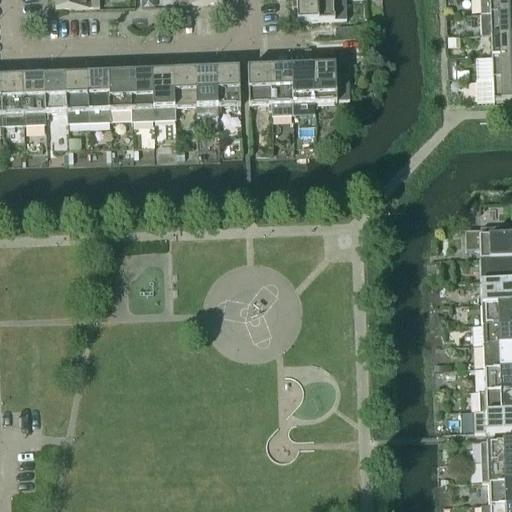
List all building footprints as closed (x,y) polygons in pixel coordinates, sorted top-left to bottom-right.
[(88,2),(87,0),(54,0),(55,13),(99,12),(98,1),(88,2)] [(221,7),(221,0),(177,0),(178,9),(221,7)] [(511,0),(479,0),(480,19),(511,17),(511,0)] [(346,24),(345,2),(291,4),(291,12),(296,12),(296,26),(346,24)] [(511,39),(511,17),(480,19),(481,40),(511,39)] [(336,40),(353,39),(352,32),(336,32),(336,40)] [(511,39),(481,40),(481,41),(490,40),(491,62),(511,60),(511,39)] [(511,82),(511,60),(491,62),(491,83),(511,82)] [(313,113),(312,65),(303,66),(303,71),(290,71),(291,108),(292,108),(311,108),(311,113),(313,113)] [(348,105),(347,79),(334,79),(334,69),(320,70),(320,65),(312,65),(313,113),(316,113),(316,107),(335,107),(335,105),(348,105)] [(270,115),(268,67),(260,67),(260,72),(246,73),(248,110),(267,109),(268,115),(270,115)] [(291,108),(290,71),(277,71),(277,67),(268,67),(270,115),(271,115),(271,121),(292,120),(292,108),(291,108)] [(217,121),(217,117),(215,69),(207,69),(207,74),(194,75),(195,112),(196,122),(217,121)] [(239,110),(238,73),(224,73),(224,69),(215,69),(217,117),(220,117),(220,111),(239,110)] [(195,112),(194,75),(181,75),(181,70),(172,71),(174,125),(175,125),(175,118),(177,118),(176,112),(195,112)] [(153,126),(151,71),(129,72),(131,127),(153,126)] [(174,125),(172,71),(151,71),(153,126),(174,125)] [(131,127),(129,72),(107,73),(109,127),(131,127)] [(109,127),(107,73),(86,74),(88,128),(109,127)] [(88,128),(86,74),(78,74),(78,79),(64,79),(66,117),(66,129),(88,128)] [(66,117),(64,79),(47,80),(47,75),(43,76),(43,87),(44,123),(47,123),(47,117),(66,117)] [(44,123),(43,87),(43,76),(34,76),(35,81),(21,81),(23,130),(44,129),(44,123)] [(23,130),(21,81),(8,82),(8,77),(0,77),(0,88),(2,131),(23,130)] [(511,82),(491,83),(492,104),(488,104),(488,106),(511,104),(511,82)] [(511,264),(511,239),(498,240),(498,232),(476,232),(476,235),(460,236),(461,261),(478,260),(479,265),(511,264)] [(511,285),(511,264),(479,265),(479,287),(511,285)] [(511,307),(511,285),(479,287),(480,309),(511,307)] [(511,307),(480,309),(481,330),(511,328),(511,307)] [(511,350),(511,328),(481,330),(482,352),(511,350)] [(511,372),(511,350),(482,352),(483,373),(511,372)] [(511,393),(511,372),(483,373),(483,395),(511,393)] [(511,415),(511,393),(483,395),(483,396),(478,396),(478,417),(511,415)] [(511,436),(511,415),(478,417),(471,417),(472,438),(511,436)] [(511,444),(480,446),(480,467),(511,466),(511,444)] [(511,487),(511,466),(480,467),(481,488),(487,487),(487,489),(511,487)] [(511,509),(511,487),(487,489),(488,510),(511,509)]
